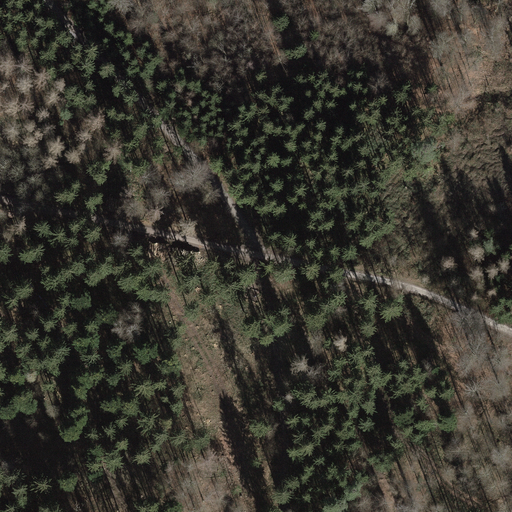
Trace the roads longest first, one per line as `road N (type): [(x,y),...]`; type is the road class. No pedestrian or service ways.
road 1 (track): [(511,330),(390,281),(0,195)]
road 2 (track): [(48,0),(216,185),(265,255)]
